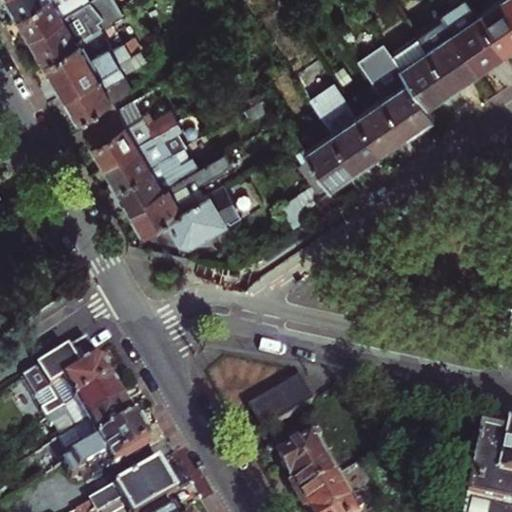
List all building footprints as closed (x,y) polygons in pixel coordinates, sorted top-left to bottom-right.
[(18,15),(42,0),(9,0),(11,3),(18,15)] [(64,18),(91,2),(90,0),(42,0),(18,15),(23,23),(29,33),(44,26),(47,30),(65,21),(64,18)] [(37,48),(44,60),(92,33),(121,16),(111,0),(94,0),(91,2),(64,18),(65,21),(47,30),(44,26),(29,33),(37,48)] [(461,0),(442,14),(452,30),(477,66),(490,57),(502,49),(478,13),(469,0),(461,0)] [(511,8),(506,0),(497,0),(478,13),(502,49),(511,42),(511,8)] [(477,66),(452,30),(427,47),(451,83),(463,75),(477,66)] [(92,33),(44,60),(54,76),(65,95),(140,51),(134,40),(113,51),(111,47),(103,51),(92,33)] [(451,83),(427,47),(419,35),(392,53),(424,102),(437,93),(451,83)] [(382,96),(405,131),(419,123),(432,113),(424,102),(392,53),(383,40),(356,58),(382,96)] [(147,61),(140,51),(65,95),(74,111),(85,129),(108,116),(103,106),(131,90),(122,75),(147,61)] [(277,106),(270,96),(245,111),(251,121),(277,106)] [(357,112),(381,148),(393,140),(405,131),(382,96),(357,112)] [(94,145),(105,164),(177,122),(171,111),(150,120),(146,114),(140,116),(132,102),(108,116),(85,129),(94,145)] [(357,112),(330,130),(355,165),(368,157),(381,148),(357,112)] [(117,186),(152,165),(173,153),(167,141),(175,136),(182,131),(177,122),(105,164),(110,173),(117,186)] [(327,181),(328,183),(340,175),(355,165),(330,130),(304,148),(327,181)] [(183,147),(175,136),(167,141),(173,153),(183,147)] [(301,143),(287,151),(312,190),(327,181),(304,148),(301,143)] [(173,153),(152,165),(157,174),(178,163),(173,153)] [(149,201),(132,211),(137,220),(144,232),(168,218),(200,199),(190,182),(196,179),(199,183),(231,165),(224,154),(187,177),(165,190),(164,186),(147,196),(149,201)] [(157,174),(152,165),(117,186),(124,196),(132,211),(149,201),(147,196),(164,186),(165,190),(187,177),(178,163),(157,174)] [(223,185),(207,195),(200,199),(168,218),(182,241),(186,242),(193,243),(224,224),(240,213),(223,185)] [(296,195),(279,205),(292,225),(309,214),(296,195)] [(45,425),(46,424),(110,386),(97,362),(85,341),(20,380),(37,412),(45,425)] [(260,435),(308,406),(294,383),(269,398),(246,411),(260,435)] [(64,441),(83,430),(85,432),(105,421),(102,416),(121,405),(116,397),(110,386),(46,424),(51,432),(57,428),(64,441)] [(56,446),(68,465),(134,427),(128,416),(122,407),(121,405),(102,416),(105,421),(85,432),(83,430),(64,441),(58,445),(56,446)] [(148,451),(134,427),(68,465),(62,469),(70,482),(77,478),(89,470),(104,462),(110,474),(148,451)] [(64,441),(57,428),(51,432),(58,445),(64,441)] [(511,511),(511,436),(506,435),(505,442),(471,436),(468,450),(473,451),(460,511),(511,511)] [(290,487),(288,489),(295,501),(339,476),(316,436),(274,460),(284,477),(290,487)] [(151,511),(166,504),(176,497),(157,466),(78,511),(113,511),(126,505),(129,511),(151,511)] [(359,511),(339,476),(295,501),(301,511),(359,511)]
